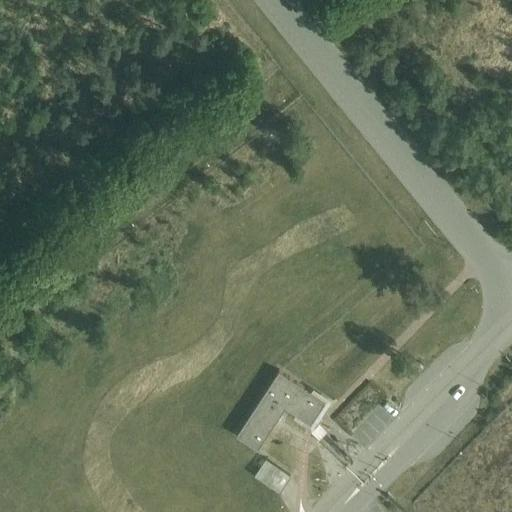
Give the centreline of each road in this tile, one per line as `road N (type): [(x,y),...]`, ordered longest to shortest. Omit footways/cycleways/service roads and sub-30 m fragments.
road 1 (unclassified): [(307,38),(511,289)]
road 2 (unclassified): [(335,511),(511,321)]
